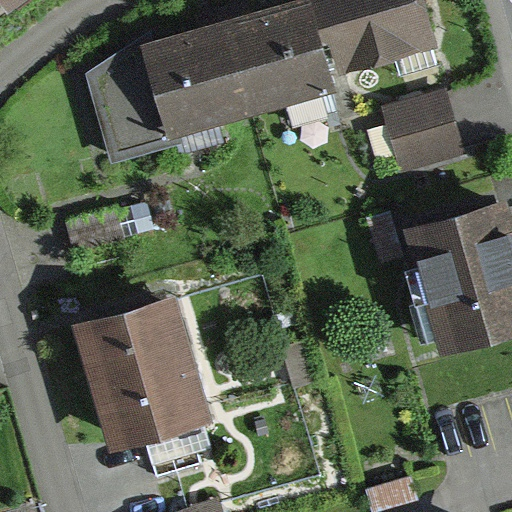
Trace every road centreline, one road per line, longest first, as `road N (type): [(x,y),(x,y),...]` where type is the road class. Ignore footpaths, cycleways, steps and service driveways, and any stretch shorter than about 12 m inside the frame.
road 1 (residential): [(0,288),(63,511)]
road 2 (residential): [(118,0),(56,31),(0,84)]
